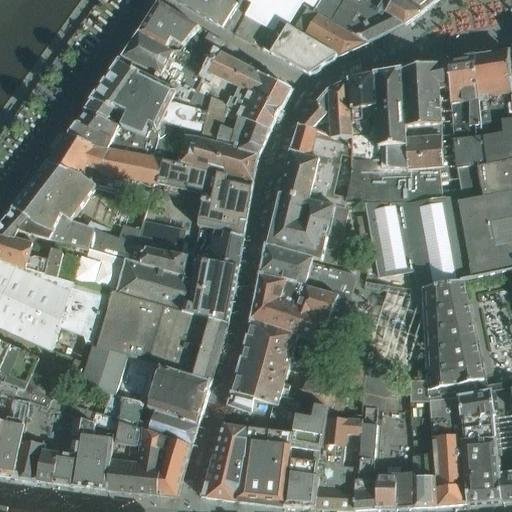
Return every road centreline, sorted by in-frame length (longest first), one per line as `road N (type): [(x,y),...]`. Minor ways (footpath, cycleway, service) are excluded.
road 1 (residential): [(192,511),(284,139),(299,108),(346,71),(511,28)]
road 2 (unclassified): [(0,196),(142,0)]
